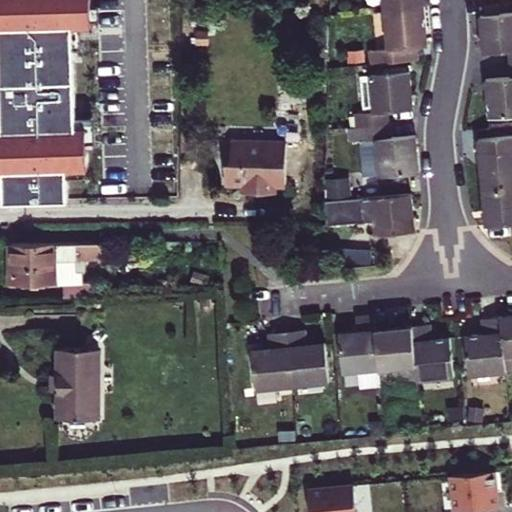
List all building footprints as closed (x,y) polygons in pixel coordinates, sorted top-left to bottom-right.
[(0,0),(0,42),(11,42),(9,2),(54,1),(79,0),(86,0),(0,0)] [(79,0),(54,1),(55,11),(79,10),(79,0)] [(166,0),(133,0),(131,85),(165,87),(166,0)] [(383,0),(385,13),(425,9),(424,0),(383,0)] [(425,9),(385,13),(388,50),(370,51),(371,65),(419,61),(418,47),(428,46),(425,9)] [(511,12),(480,15),(484,53),(509,51),(510,64),(511,63),(511,12)] [(198,30),(197,42),(209,43),(210,31),(198,30)] [(11,42),(0,42),(0,60),(11,60),(11,42)] [(43,73),(12,72),(11,60),(0,60),(0,134),(40,137),(40,119),(161,126),(165,87),(131,85),(43,79),(43,73)] [(511,77),(486,80),(490,116),(511,114),(511,63),(510,64),(511,77)] [(410,71),(362,76),(365,113),(355,114),(356,127),(390,124),(388,111),(414,109),(410,71)] [(390,124),(356,127),(352,127),(353,143),(359,143),(359,145),(361,145),(362,161),(379,160),(380,176),(419,173),(416,135),(391,138),(390,124)] [(511,185),(511,135),(479,139),(483,188),(511,185)] [(274,193),(274,184),(286,184),(287,144),(232,143),(232,162),(227,162),(227,183),(248,184),(248,181),(251,181),(258,188),(258,193),(274,193)] [(511,185),(483,188),(487,225),(511,222),(511,185)] [(358,198),(360,222),(376,221),(377,234),(415,231),(412,193),(358,198)] [(103,241),(10,244),(12,284),(64,283),(65,297),(91,296),(90,280),(84,280),(84,270),(86,270),(86,259),(103,259),(103,241)] [(90,280),(91,296),(98,295),(97,280),(90,280)] [(357,331),(340,333),(344,372),(360,370),(381,368),(377,329),(375,313),(356,315),(357,331)] [(511,315),(501,316),(507,371),(511,370),(511,315)] [(484,334),(466,335),(470,375),(507,371),(501,316),(482,319),(484,334)] [(433,339),(432,323),(413,325),(418,380),(455,377),(451,337),(433,339)] [(418,380),(413,325),(377,329),(381,368),(393,367),(395,383),(418,380)] [(288,330),(293,385),(330,381),(326,342),(308,344),(306,328),(288,330)] [(270,348),(252,349),(256,388),(293,385),(288,330),(269,332),(270,348)] [(59,391),(59,418),(99,417),(100,348),(59,347),(59,374),(59,391)] [(360,370),(361,386),(382,384),(381,368),(360,370)] [(59,374),(51,374),(51,391),(59,391),(59,374)] [(456,511),(485,511),(485,508),(499,506),(495,469),(452,474),(456,511)] [(357,511),(355,484),(309,489),(311,511),(357,511)]
